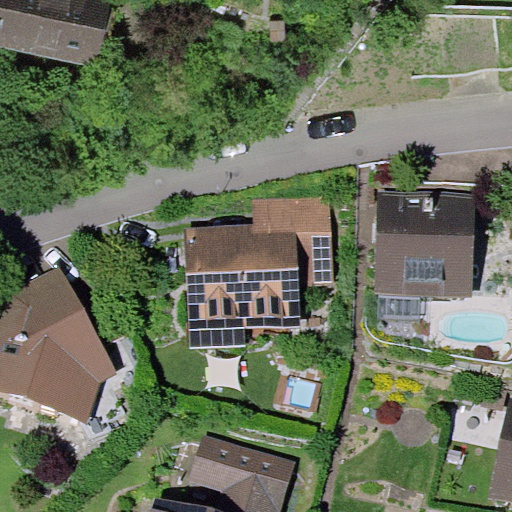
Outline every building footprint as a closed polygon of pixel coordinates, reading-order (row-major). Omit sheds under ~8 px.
[(0,0),(0,27),(87,48),(98,0),(0,0)] [(472,297),(474,204),(380,202),(377,294),(472,297)] [(323,239),(182,243),(184,330),(284,327),(283,283),(324,281),(323,239)] [(54,400),(102,375),(62,299),(3,330),(0,328),(0,402),(48,418),(54,400)] [(511,504),(511,415),(493,500),(511,504)]
